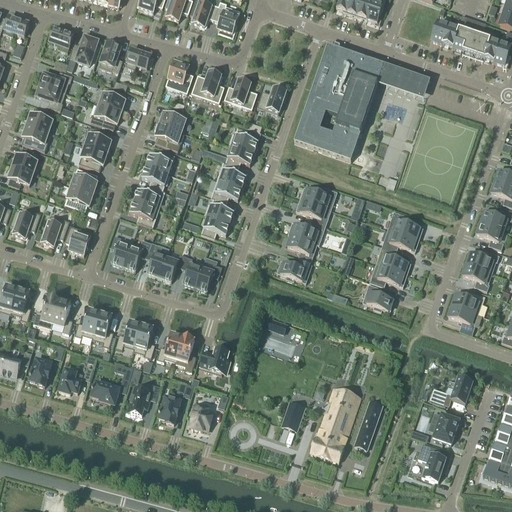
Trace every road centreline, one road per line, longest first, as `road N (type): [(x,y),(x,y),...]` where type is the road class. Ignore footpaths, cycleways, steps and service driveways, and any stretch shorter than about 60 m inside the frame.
road 1 (residential): [(87,276),(222,311),(318,31)]
road 2 (unclassified): [(410,511),(333,499),(0,402)]
road 3 (residential): [(504,96),(428,333),(511,361)]
road 4 (residential): [(166,48),(87,276)]
road 5 (unclassified): [(160,511),(0,467)]
road 6 (residential): [(166,48),(237,66),(258,10)]
road 7 (residential): [(0,142),(42,16)]
road 8 (residential): [(383,54),(504,96)]
